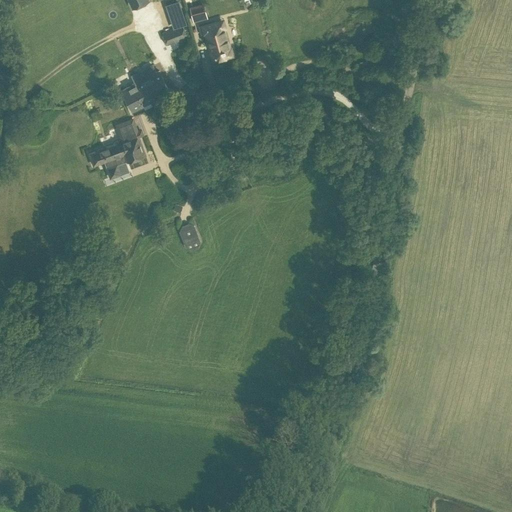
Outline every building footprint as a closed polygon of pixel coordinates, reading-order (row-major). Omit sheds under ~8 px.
[(207,19),(203,5),(203,4),(193,6),(189,8),(193,22),(207,19)] [(223,17),(199,23),(211,61),(234,55),(223,17)] [(174,26),(162,32),(166,44),(187,36),(182,24),(175,26),(174,26)] [(362,59),(354,62),(356,69),(364,67),(362,59)] [(156,69),(156,70),(134,81),(121,88),(132,111),(146,103),(164,93),(167,91),(156,69)] [(120,140),(88,151),(93,165),(98,163),(107,183),(109,182),(108,179),(118,175),(119,177),(121,176),(116,165),(128,161),(130,165),(143,161),(141,157),(146,155),(133,117),(114,123),(120,140)] [(154,128),(164,133),(167,126),(157,121),(154,128)] [(181,226),(180,230),(186,246),(192,249),(198,247),(200,240),(194,226),(188,224),(181,226)]
